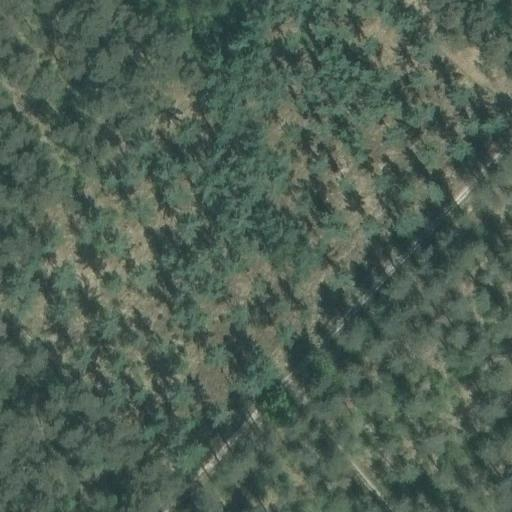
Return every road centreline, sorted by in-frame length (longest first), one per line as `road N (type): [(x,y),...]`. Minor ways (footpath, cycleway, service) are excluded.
road 1 (track): [(198,475),(511,137)]
road 2 (track): [(237,511),(198,475),(184,486),(0,308)]
